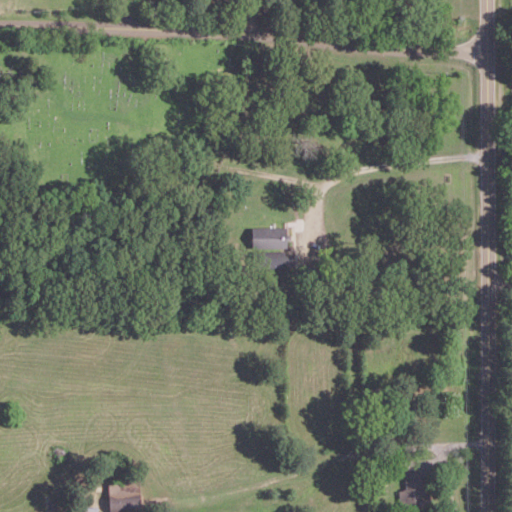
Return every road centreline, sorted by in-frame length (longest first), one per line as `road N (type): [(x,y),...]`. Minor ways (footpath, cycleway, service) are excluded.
road 1 (tertiary): [(487,0),(488,511)]
road 2 (residential): [(488,52),(0,24)]
